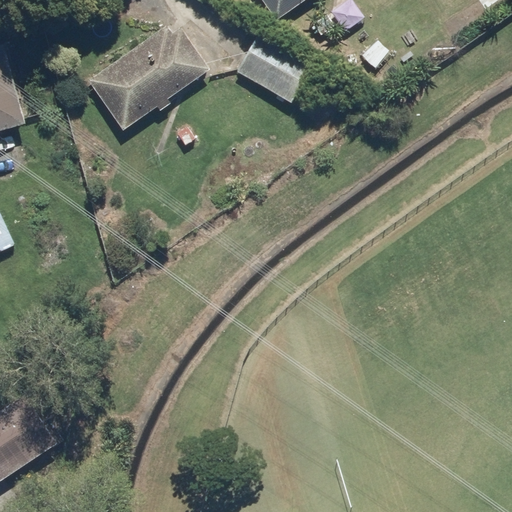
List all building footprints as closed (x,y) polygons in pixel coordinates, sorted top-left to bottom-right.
[(264,0),(279,20),(307,0),(264,0)] [(124,129),(156,107),(160,113),(176,102),(172,97),(214,69),(186,28),(175,35),(170,27),(91,81),(124,129)] [(318,58),(260,28),(237,72),(295,102),(318,58)] [(0,33),(0,129),(27,122),(1,33),(0,33)] [(26,392),(0,411),(0,481),(59,438),(26,392)]
